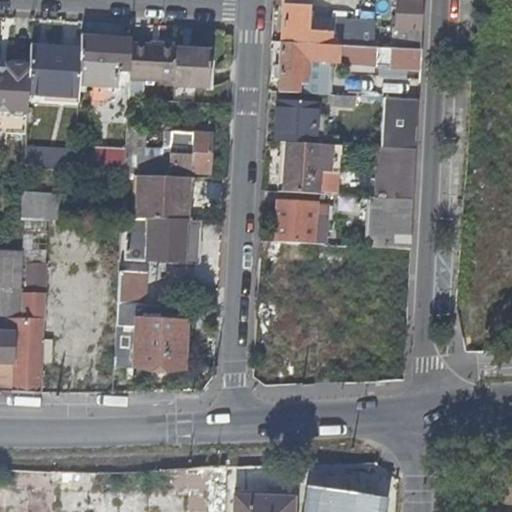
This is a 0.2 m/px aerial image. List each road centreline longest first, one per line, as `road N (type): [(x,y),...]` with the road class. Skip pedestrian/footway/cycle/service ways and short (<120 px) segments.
road 1 (residential): [(233,428),(253,11)]
road 2 (residential): [(445,0),(423,414)]
road 3 (residential): [(479,0),(467,374)]
road 4 (secondary): [(0,430),(233,428)]
road 5 (residential): [(53,0),(253,11)]
road 6 (secondary): [(233,428),(423,414)]
